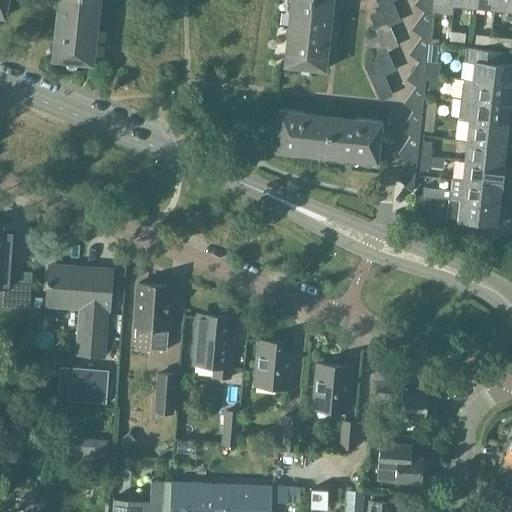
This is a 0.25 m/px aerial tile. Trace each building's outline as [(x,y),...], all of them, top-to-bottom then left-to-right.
[(0,0),(0,16),(5,18),(8,0),(0,0)] [(58,0),(52,60),(93,65),(100,0),(58,0)] [(291,0),(284,66),(326,71),(333,0),(291,0)] [(375,0),(381,11),(382,11),(389,26),(400,21),(391,2),(390,0),(375,0)] [(417,0),(414,5),(424,12),(432,18),(432,13),(433,0),(417,0)] [(433,0),(432,13),(433,13),(453,14),(454,6),(454,0),(433,0)] [(474,0),(473,8),(493,10),(494,0),(474,0)] [(511,0),(494,0),(493,10),(507,11),(506,15),(511,15),(511,0)] [(369,16),(378,36),(379,35),(386,51),(398,46),(389,26),(382,11),(381,11),(369,16)] [(412,30),(422,37),(430,43),(433,13),(432,13),(432,18),(424,12),(412,30)] [(449,41),(465,43),(465,34),(450,32),(449,41)] [(367,41),(375,60),(376,60),(383,76),(395,70),(386,51),(379,35),(378,36),(367,41)] [(475,44),(489,46),(490,37),(476,35),(475,44)] [(409,55),(419,62),(427,68),(428,61),(430,43),(422,37),(409,55)] [(511,39),(490,37),(489,46),(511,47),(511,39)] [(473,82),(511,86),(511,82),(511,64),(504,64),(505,52),(469,48),(468,61),(476,62),(473,81),(473,82)] [(376,60),(375,60),(364,65),(380,100),(392,95),(383,76),(376,60)] [(428,61),(427,68),(426,76),(430,76),(439,77),(441,63),(428,61)] [(406,79),(416,87),(424,92),(426,76),(427,68),(419,62),(406,79)] [(439,77),(430,76),(429,91),(437,92),(439,77)] [(471,101),(509,106),(511,86),(473,82),(473,81),(463,80),(461,101),(471,103),(471,101)] [(404,104),(413,111),(421,117),(424,92),(416,87),(404,104)] [(459,120),(469,121),(507,125),(509,106),(471,101),(471,103),(461,101),(459,120)] [(428,102),(426,116),(435,117),(436,103),(428,102)] [(382,121),(325,115),(279,110),(275,151),(378,162),(382,121)] [(401,129),(411,136),(419,142),(421,117),(413,111),(401,129)] [(435,117),(426,116),(424,131),(433,132),(435,117)] [(467,141),(505,145),(507,125),(469,121),(467,141)] [(398,154),(408,161),(416,167),(419,142),(411,136),(398,154)] [(465,161),(503,165),(505,145),(467,141),(465,161)] [(423,142),(422,155),(430,156),(432,143),(423,142)] [(430,156),(422,155),(420,171),(429,172),(430,156)] [(416,167),(408,161),(395,178),(413,192),(416,167)] [(462,181),(501,185),(503,165),(465,161),(462,180),(462,181)] [(453,199),(459,200),(499,205),(501,185),(462,181),(462,180),(451,179),(450,189),(423,186),(422,195),(453,198),(453,199)] [(417,195),(416,210),(414,220),(424,221),(425,220),(428,220),(431,197),(417,195)] [(499,205),(459,200),(457,219),(458,220),(458,221),(459,221),(458,229),(475,231),(476,223),(496,225),(499,205)] [(0,286),(0,287),(6,287),(5,298),(19,299),(21,273),(10,272),(10,270),(13,229),(0,228),(0,286)] [(75,356),(105,358),(111,274),(93,273),(94,269),(50,266),(47,308),(78,310),(75,356)] [(138,284),(135,327),(152,328),(151,350),(167,351),(171,286),(138,284)] [(33,299),(33,307),(42,308),(43,299),(33,299)] [(212,377),(228,379),(234,320),(199,317),(194,366),(214,367),(212,377)] [(260,341),(256,387),(287,390),(292,344),(260,341)] [(392,402),(391,416),(426,418),(427,393),(402,392),(405,356),(377,354),(374,400),(392,402)] [(314,411),(346,413),(350,367),(318,364),(314,411)] [(59,366),(57,400),(106,403),(108,370),(59,366)] [(156,412),(173,413),(175,375),(159,374),(156,412)] [(221,445),(227,446),(237,446),(240,411),(224,410),(221,445)] [(284,416),(281,450),(297,452),(300,417),(284,416)] [(340,448),(355,450),(358,422),(342,421),(340,448)] [(371,433),(391,435),(392,425),(372,423),(371,433)] [(129,433),(118,442),(125,451),(136,442),(129,433)] [(73,436),(72,455),(107,457),(107,456),(110,456),(111,439),(73,436)] [(504,458),(502,465),(511,468),(511,479),(511,483),(511,438),(511,440),(507,452),(504,458)] [(411,456),(412,445),(380,442),(377,480),(399,481),(399,482),(410,483),(410,482),(421,483),(423,457),(411,456)] [(114,498),(112,511),(169,511),(171,481),(151,480),(150,501),(114,498)] [(171,481),(169,511),(271,511),(272,485),(171,481)] [(287,486),(286,502),(298,503),(299,487),(287,486)] [(311,489),(311,507),(327,507),(327,489),(311,489)] [(345,511),(363,511),(365,492),(346,491),(345,511)] [(511,511),(511,497),(501,496),(499,511),(511,511)] [(394,511),(395,503),(368,501),(367,511),(394,511)]
